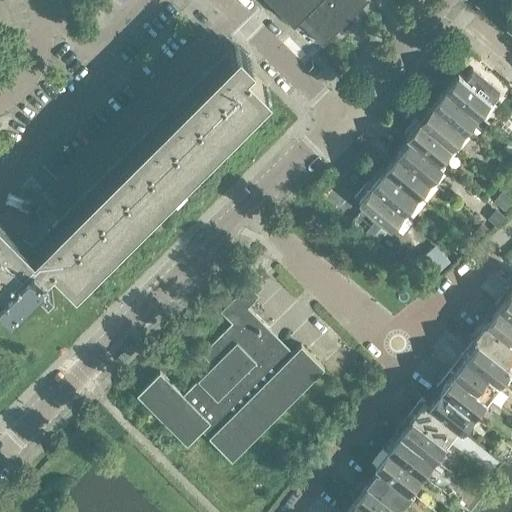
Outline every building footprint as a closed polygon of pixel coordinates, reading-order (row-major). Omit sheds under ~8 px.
[(365,0),(270,0),(292,22),(297,18),(322,44),(365,0)] [(511,3),(502,16),(511,24),(511,3)] [(31,245),(0,213),(0,291),(9,301),(36,273),(44,282),(51,275),(42,267),(45,265),(43,263),(50,256),(69,276),(72,279),(267,86),(229,48),(31,245)] [(454,66),(441,83),(478,114),(492,98),(454,66)] [(441,83),(428,98),(466,130),(478,114),(441,83)] [(428,98),(415,113),(452,145),(466,130),(428,98)] [(407,132),(406,132),(444,164),(444,163),(440,160),(452,145),(415,113),(402,128),(407,132)] [(406,132),(394,147),(431,179),(444,164),(406,132)] [(394,147),(381,162),(418,194),(431,179),(394,147)] [(381,162),(368,178),(405,209),(418,194),(381,162)] [(405,209),(368,178),(355,193),(392,225),(405,209)] [(370,224),(363,233),(375,243),(383,235),(370,224)] [(430,277),(450,260),(435,243),(415,260),(430,277)] [(9,301),(11,303),(10,304),(29,324),(31,322),(33,320),(67,287),(62,282),(69,276),(50,256),(43,263),(45,265),(42,267),(51,275),(44,282),(36,273),(9,301)] [(511,289),(508,286),(495,302),(511,315),(511,289)] [(511,315),(495,302),(483,318),(511,340),(511,315)] [(201,429),(230,459),(324,367),(300,343),(291,351),(246,305),(200,351),(211,363),(182,391),(159,369),(136,392),(186,443),(201,429)] [(475,336),(475,337),(511,366),(511,364),(509,363),(511,359),(511,340),(483,318),(471,333),(475,336)] [(511,366),(475,337),(462,353),(501,383),(511,368),(511,366)] [(462,353),(450,368),(488,398),(501,383),(462,353)] [(450,368),(438,384),(476,414),(488,398),(450,368)] [(421,396),(460,427),(460,426),(464,429),(476,414),(438,384),(426,399),(421,396)] [(421,396),(408,412),(447,442),(460,427),(421,396)] [(408,412),(396,428),(435,458),(447,442),(408,412)] [(396,428),(383,444),(422,475),(435,458),(396,428)] [(376,462),(376,463),(414,493),(415,492),(411,489),(422,475),(383,444),(372,459),(376,462)] [(272,452),(282,462),(289,455),(279,445),(272,452)] [(376,463),(364,478),(402,509),(414,493),(376,463)] [(364,478),(351,495),(372,511),(399,511),(402,509),(364,478)] [(372,511),(351,495),(338,511),(340,511),(372,511)]
